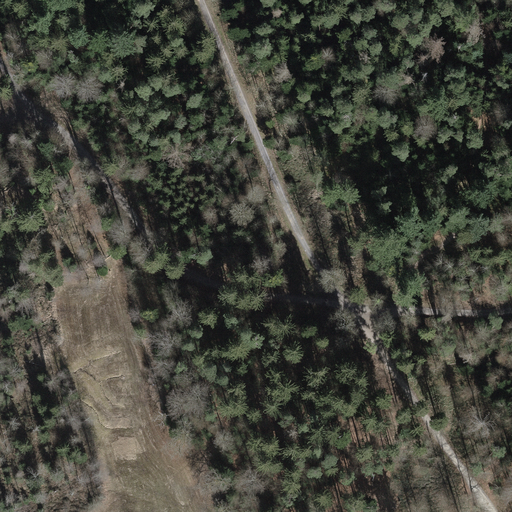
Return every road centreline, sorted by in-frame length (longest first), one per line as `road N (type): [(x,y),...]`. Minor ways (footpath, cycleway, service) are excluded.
road 1 (track): [(348,306),(241,292),(179,266),(64,132),(33,112),(0,60)]
road 2 (track): [(348,306),(282,196),(202,0)]
road 3 (track): [(490,511),(348,306)]
road 4 (track): [(511,309),(348,306)]
